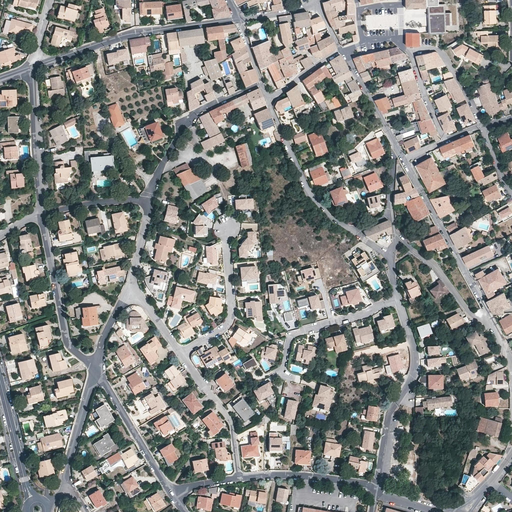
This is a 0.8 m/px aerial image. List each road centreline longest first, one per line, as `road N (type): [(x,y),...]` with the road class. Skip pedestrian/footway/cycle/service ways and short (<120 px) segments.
road 1 (residential): [(32,67),(134,32),(238,19)]
road 2 (residential): [(267,99),(310,196),(387,256)]
road 3 (residential): [(398,298),(415,362),(387,415),(375,488)]
road 4 (residential): [(490,322),(402,160)]
road 5 (residential): [(261,83),(193,115),(158,172),(151,201)]
road 6 (residential): [(41,214),(67,342),(96,370)]
road 7 (residential): [(281,373),(291,334),(398,298)]
road 8 (residential): [(226,228),(230,319),(180,353)]
road 9 (residential): [(173,496),(96,370)]
road 10 (residential): [(32,67),(41,214)]
road 11 (residential): [(180,353),(231,422),(238,478)]
road 12 (residential): [(399,238),(436,268),(469,315),(490,322)]
road 13 (tertiary): [(32,499),(0,378)]
